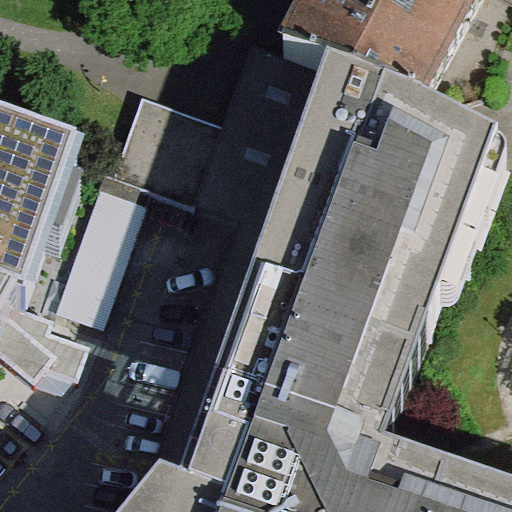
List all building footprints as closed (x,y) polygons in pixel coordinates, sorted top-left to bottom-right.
[(320,0),(284,66),(331,87),(386,106),(424,119),(486,0),(320,0)] [(331,87),(284,66),(255,54),(227,137),(197,213),(244,228),(275,239),(331,87)] [(331,87),(275,239),(203,438),(182,502),(163,495),(148,511),(236,511),(336,243),(386,106),(331,87)] [(424,119),(386,106),(336,243),(350,248),(373,298),(365,323),(431,345),(499,160),(424,119)] [(227,137),(146,107),(117,187),(197,213),(227,137)] [(0,345),(6,335),(17,316),(24,318),(73,172),(0,145),(0,345)] [(275,239),(244,228),(173,428),(203,438),(275,239)] [(511,511),(511,507),(389,465),(431,345),(365,323),(373,298),(350,248),(336,243),(236,511),(511,511)]
